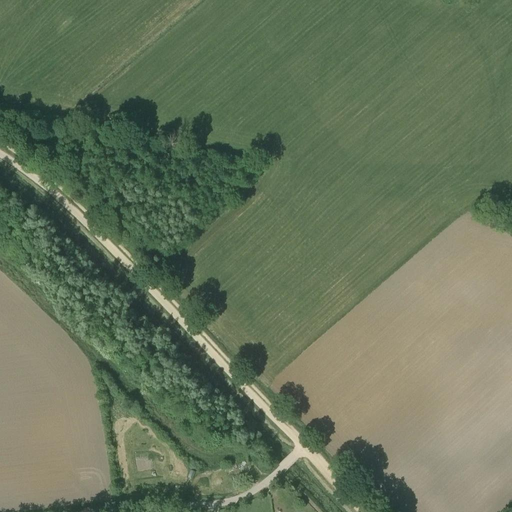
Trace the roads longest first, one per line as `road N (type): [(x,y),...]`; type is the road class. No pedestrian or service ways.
road 1 (unclassified): [(302,448),(69,206),(0,152)]
road 2 (unclassified): [(138,511),(242,498),(302,448)]
